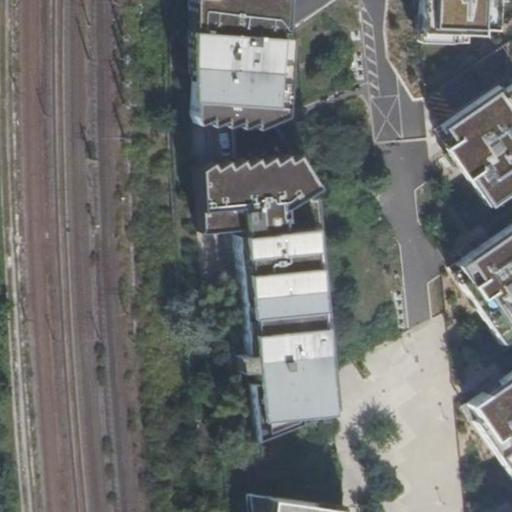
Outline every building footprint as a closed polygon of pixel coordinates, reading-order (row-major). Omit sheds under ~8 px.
[(192,81),(190,115),(194,123),(206,118),(209,124),(220,119),(223,125),(232,121),(234,158),(224,164),(220,158),(209,165),(205,160),(192,168),(198,232),(233,229),(242,329),(244,352),(244,354),(234,355),(236,370),(246,369),(252,439),(297,422),(295,409),(331,406),(311,196),(304,196),(303,190),(312,185),(273,122),(274,117),(282,114),(286,36),(280,36),(281,0),(189,0),(186,76),(199,76),(199,81),(192,81)] [(511,0),(425,0),(425,29),(495,32),(495,0),(511,0)] [(511,103),(495,79),(443,115),(488,192),(511,177),(511,103)] [(511,227),(506,219),(465,248),(479,269),(472,275),(479,287),(485,284),(511,320),(511,319),(511,227)] [(244,352),(242,329),(232,330),(234,353),(244,352)] [(511,367),(468,397),(493,432),(502,427),(511,442),(511,367)] [(344,511),(345,503),(245,491),(247,511),(344,511)]
